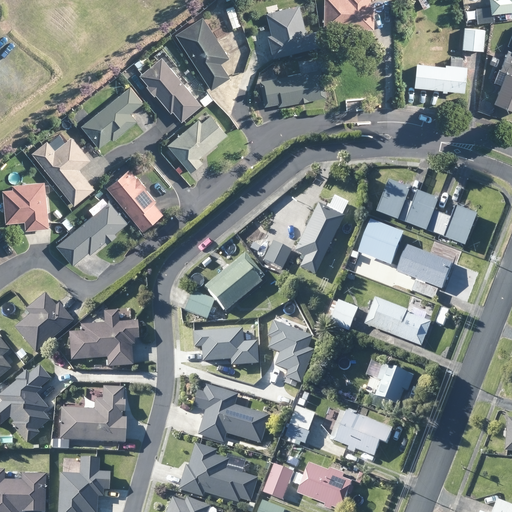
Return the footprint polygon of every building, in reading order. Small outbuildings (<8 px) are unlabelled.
[(369,5),(369,2),(368,0),(322,0),(322,27),(369,28),(372,28),(373,5),(369,5)] [(418,0),(423,9),(429,6),(426,0),(418,0)] [(511,0),(487,0),(489,13),(494,12),(511,10),(511,0)] [(266,35),(272,58),(316,46),(312,31),(305,33),(297,4),(279,9),(267,12),(265,13),(270,31),(271,34),(266,35)] [(228,58),(218,42),(202,17),(175,34),(201,75),(210,89),(229,77),(220,63),(224,61),(227,59),(228,58)] [(461,48),(483,50),(485,30),(463,27),(461,48)] [(511,51),(507,49),(506,52),(503,59),(504,60),(511,62),(511,51)] [(179,120),(181,121),(200,105),(161,57),(160,57),(159,56),(157,58),(158,59),(139,75),(147,85),(145,85),(153,95),(155,94),(170,112),(172,110),(179,120)] [(464,57),(451,56),(449,56),(449,64),(444,63),(444,65),(415,62),(413,86),(440,89),(442,89),(442,91),(445,92),(446,90),(448,90),(462,91),(463,88),(465,66),(463,65),(464,57)] [(499,58),(497,58),(492,56),(489,63),(494,65),(496,66),(499,58)] [(511,62),(504,60),(503,60),(500,69),(498,68),(493,80),(493,81),(500,84),(493,102),(511,110),(511,62)] [(325,96),(320,71),(319,69),(299,72),(259,81),(263,101),(264,106),(277,103),(278,106),(306,100),(325,96)] [(187,75),(192,83),(199,79),(194,71),(187,75)] [(129,113),(142,103),(128,86),(89,118),(80,125),(98,148),(110,138),(112,140),(136,121),(129,113)] [(492,103),(480,102),(479,113),(491,114),(492,103)] [(211,146),(216,142),(226,134),(210,115),(200,123),(197,119),(166,144),(189,172),(202,162),(198,157),(211,146)] [(89,160),(82,151),(71,137),(67,140),(54,151),(49,143),(46,140),(31,153),(64,194),(72,204),(73,205),(94,189),(92,187),(78,169),(89,160)] [(178,173),(183,169),(179,165),(175,169),(178,173)] [(138,178),(137,176),(135,178),(128,169),(106,187),(107,188),(142,231),(162,214),(153,202),(155,201),(143,187),(145,186),(138,178)] [(181,173),(185,177),(189,174),(185,169),(181,173)] [(48,227),(44,182),(43,181),(11,184),(12,189),(2,190),(3,202),(4,211),(5,223),(16,221),(19,221),(24,221),(25,230),(48,227)] [(405,223),(413,204),(405,201),(409,190),(389,182),(377,213),(397,221),(398,220),(405,223)] [(436,234),(443,215),(442,215),(433,211),(438,200),(427,196),(419,193),(417,192),(413,204),(405,223),(405,224),(426,232),(427,231),(436,234)] [(104,241),(105,242),(115,235),(114,233),(125,223),(108,202),(93,214),(55,245),(71,264),(72,263),(87,251),(88,253),(104,241)] [(313,276),(341,217),(315,204),(292,252),(303,257),(297,269),(313,276)] [(443,215),(436,234),(444,238),(443,239),(464,247),(477,216),(467,212),(458,209),(456,208),(455,208),(451,218),(445,216),(443,215)] [(405,234),(373,222),(360,255),(392,267),(405,234)] [(285,260),(289,251),(271,242),(269,247),(261,242),(256,253),(263,256),(264,257),(263,260),(270,264),(280,269),(285,260)] [(441,290),(451,263),(406,245),(397,270),(396,273),(416,280),(411,291),(433,300),(434,298),(437,290),(424,285),(425,284),(438,288),(441,290)] [(238,300),(259,283),(257,281),(262,277),(243,254),(229,266),(224,271),(203,288),(211,297),(193,291),(186,311),(208,319),(214,302),(223,312),(223,313),(229,308),(234,304),(238,300)] [(54,307),(51,304),(43,293),(23,310),(28,315),(12,328),(33,354),(36,351),(65,327),(71,322),(72,322),(57,304),(54,307)] [(324,303),(330,305),(332,299),(326,296),(324,303)] [(407,311),(378,300),(375,299),(371,310),(365,325),(421,347),(430,325),(431,324),(424,321),(426,314),(414,309),(411,316),(406,313),(407,311)] [(349,330),(358,309),(339,301),(338,303),(334,301),(326,320),(331,322),(330,324),(348,332),(349,330)] [(73,361),(109,358),(109,367),(134,365),(133,345),(136,345),(136,339),(141,338),(140,322),(121,323),(120,311),(106,312),(106,324),(83,325),(83,332),(70,332),(73,361)] [(0,357),(7,351),(0,342),(0,376),(9,369),(7,367),(0,358),(0,357)] [(267,360),(243,352),(238,351),(232,374),(231,375),(260,384),(267,360)] [(300,366),(302,360),(296,358),(293,363),(300,366)] [(404,390),(407,391),(407,392),(414,375),(383,364),(378,380),(380,381),(375,396),(369,393),(366,404),(388,412),(388,411),(392,402),(398,405),(404,390)] [(51,380),(38,365),(0,397),(0,400),(3,404),(0,406),(0,428),(7,422),(27,446),(37,438),(35,435),(49,424),(41,414),(47,409),(34,395),(51,380)] [(296,378),(288,375),(285,382),(293,385),(296,378)] [(236,396),(206,386),(203,395),(196,393),(191,410),(205,414),(198,438),(221,445),(225,434),(259,445),(267,417),(232,407),(236,396)] [(61,439),(127,443),(128,418),(123,417),(123,411),(126,412),(127,402),(124,402),(125,388),(105,387),(104,401),(97,400),(97,411),(63,409),(61,439)] [(308,434),(309,432),(308,432),(314,415),(302,410),(307,397),(301,394),(285,437),(304,445),(306,440),(308,434)] [(355,450),(373,457),(379,442),(385,444),(391,429),(355,415),(356,413),(349,410),(348,412),(346,411),(340,427),(335,425),(329,439),(349,447),(348,450),(354,453),(355,450)] [(229,456),(193,445),(179,491),(201,498),(203,494),(237,504),(239,500),(249,503),(256,480),(224,470),(229,456)] [(99,460),(80,459),(79,476),(60,475),(57,511),(96,511),(97,493),(109,494),(110,474),(98,473),(99,460)] [(331,510),(331,509),(332,507),(341,510),(347,494),(351,495),(353,488),(350,487),(352,482),(342,478),(343,474),(330,469),(329,470),(309,463),(297,494),(325,505),(325,506),(324,507),(331,510)] [(5,482),(5,472),(0,471),(0,511),(44,511),(45,475),(22,475),(22,482),(5,482)] [(285,498),(287,490),(288,488),(269,481),(264,494),(283,501),(285,498)] [(207,511),(208,508),(173,495),(166,511),(207,511)] [(284,511),(286,509),(265,501),(260,511),(284,511)] [(511,511),(511,507),(497,502),(494,507),(492,511),(511,511)]
